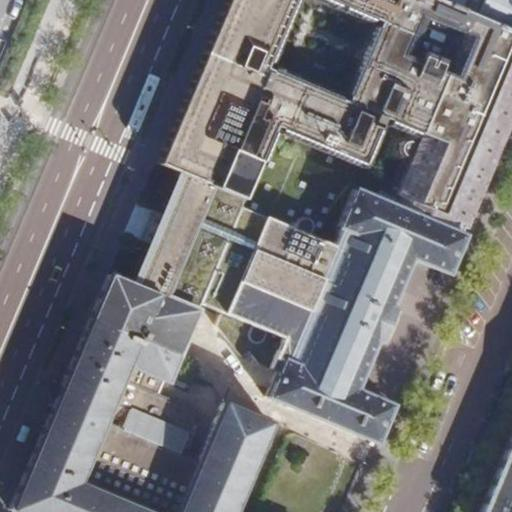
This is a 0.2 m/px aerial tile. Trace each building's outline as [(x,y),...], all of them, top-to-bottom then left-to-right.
[(226,0),(162,152),(188,163),(177,188),(170,205),(152,251),(125,240),(91,319),(177,355),(199,301),(282,335),(269,367),(278,371),(267,396),(374,441),(390,404),(352,387),(373,336),(377,338),(384,322),(390,307),(387,306),(408,255),(445,271),(511,116),(511,30),(477,15),(441,0),(226,0)] [(441,0),(477,15),(482,0),(441,0)] [(511,0),(482,0),(477,15),(511,30),(511,0)] [(158,347),(91,319),(63,384),(4,505),(20,511),(231,511),(269,421),(222,402),(197,461),(103,422),(127,365),(166,382),(177,355),(158,347)] [(511,511),(511,434),(479,511),(511,511)]
